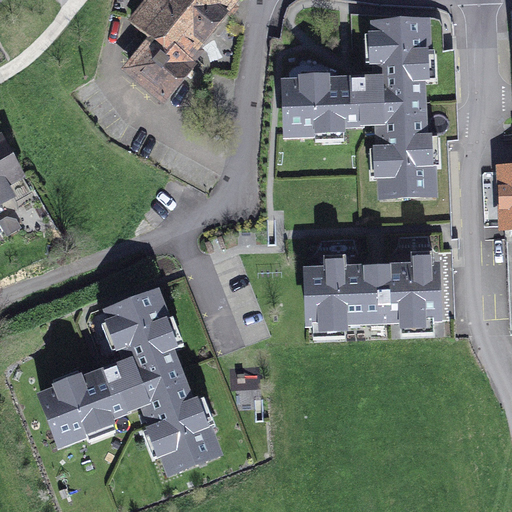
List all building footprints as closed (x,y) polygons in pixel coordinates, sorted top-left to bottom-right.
[(157,42),(131,75),(165,101),(190,69),(184,65),(236,0),(150,0),(133,22),(157,42)] [(427,27),(376,29),(378,84),(286,87),(287,139),(316,138),(316,130),(380,128),(383,200),(434,198),(433,169),(424,170),(421,56),(428,56),(427,27)] [(1,140),(0,140),(0,203),(9,199),(3,188),(22,178),(1,140)] [(511,172),(503,173),(505,229),(511,228),(511,172)] [(437,272),(308,276),(309,328),(438,323),(437,272)] [(157,298),(109,316),(129,367),(42,401),(60,448),(88,437),(85,430),(144,407),(171,476),(218,458),(208,431),(201,433),(160,326),(167,324),(157,298)]
